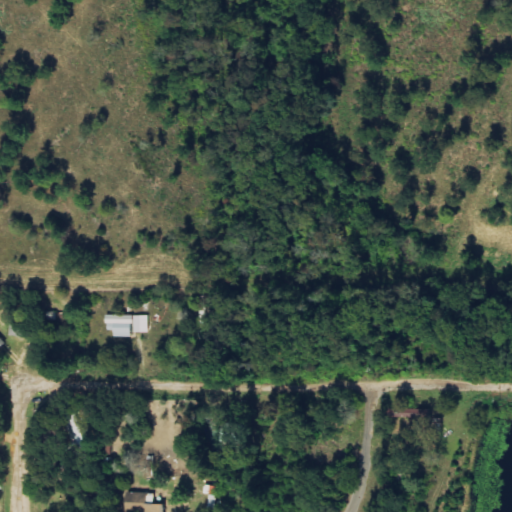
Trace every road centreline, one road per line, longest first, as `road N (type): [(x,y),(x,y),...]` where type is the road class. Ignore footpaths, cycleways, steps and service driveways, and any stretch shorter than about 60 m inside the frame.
road 1 (residential): [(28,511),(27,381),(511,380)]
road 2 (residential): [(349,511),(368,468),(376,381)]
